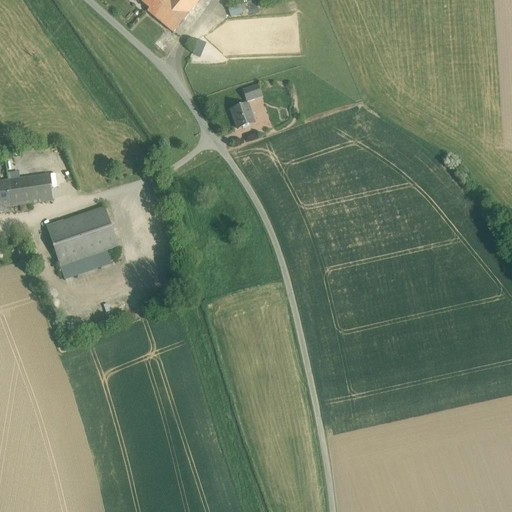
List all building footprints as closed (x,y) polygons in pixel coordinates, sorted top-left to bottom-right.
[(157,0),(137,0),(149,10),(157,0)] [(195,0),(157,0),(149,10),(147,12),(173,33),(198,3),(195,0)] [(242,6),(230,11),(232,17),(244,12),(242,6)] [(258,86),(243,91),(247,103),(262,98),(258,86)] [(247,105),(231,111),(238,130),(254,124),(247,105)] [(64,173),(18,180),(15,160),(45,155),(44,146),(3,151),(8,181),(9,181),(11,195),(9,195),(11,207),(68,199),(64,173)] [(8,181),(0,182),(0,213),(2,213),(2,209),(11,207),(9,195),(11,195),(9,181),(8,181)] [(104,209),(47,228),(60,267),(117,248),(104,209)] [(10,251),(12,259),(19,256),(17,248),(10,251)]
